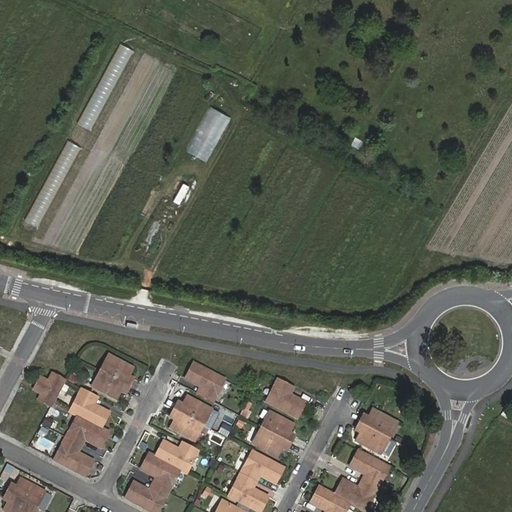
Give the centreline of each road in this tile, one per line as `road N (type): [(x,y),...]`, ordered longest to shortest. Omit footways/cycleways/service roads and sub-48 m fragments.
road 1 (tertiary): [(53,297),(279,343),(354,349)]
road 2 (residential): [(166,371),(101,498)]
